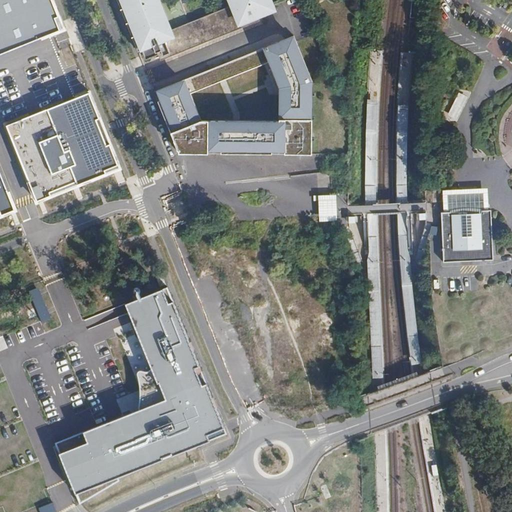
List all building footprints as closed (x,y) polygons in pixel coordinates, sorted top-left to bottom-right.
[(49,0),(0,0),(0,56),(62,32),(49,0)] [(117,0),(138,51),(142,50),(146,59),(162,53),(163,56),(275,11),(270,0),(117,0)] [(294,36),(154,92),(179,153),(312,154),(312,82),(294,36)] [(93,91),(8,122),(38,205),(124,174),(93,91)] [(468,97),(458,93),(447,115),(457,120),(468,97)] [(380,99),(367,100),(365,194),(366,215),(366,221),(368,222),(369,252),(366,260),(368,286),(372,378),(384,378),(378,227),(377,202),(377,181),(378,123),(380,99)] [(409,106),(398,105),(396,148),(396,179),(397,220),(400,265),(402,295),(406,326),(411,365),(422,362),(418,329),(414,293),(411,277),(410,263),(408,256),(406,219),(408,219),(408,213),(408,192),(409,106)] [(0,218),(18,212),(0,164),(0,218)] [(443,190),(444,212),(448,212),(448,215),(454,215),(465,215),(477,214),(479,214),(482,214),(482,211),(486,210),(486,188),(444,190),(443,190)] [(334,195),(318,195),(319,222),(330,221),(337,221),(336,195),(334,195)] [(482,211),(482,214),(479,214),(477,214),(465,215),(454,215),(448,215),(448,212),(444,212),(440,212),(441,227),(445,226),(446,250),(442,250),(442,262),(458,262),(458,258),(476,257),(476,261),(492,260),(492,246),(488,246),(488,240),(487,225),(491,225),(490,214),(490,210),(486,210),(482,211)] [(167,287),(126,303),(153,368),(166,400),(138,410),(83,431),(88,442),(60,453),(81,503),(118,480),(117,477),(211,441),(208,435),(225,427),(167,287)] [(42,322),(51,319),(42,299),(34,302),(42,322)] [(139,402),(138,410),(166,400),(153,368),(151,369),(149,371),(146,372),(144,371),(141,371),(139,371),(138,372),(137,373),(137,375),(138,379),(139,387),(140,395),(139,402)] [(0,384),(0,400),(9,398),(5,383),(0,384)] [(0,409),(0,453),(12,450),(6,431),(17,428),(12,413),(7,415),(5,408),(0,409)] [(56,511),(52,502),(39,508),(40,511),(56,511)]
